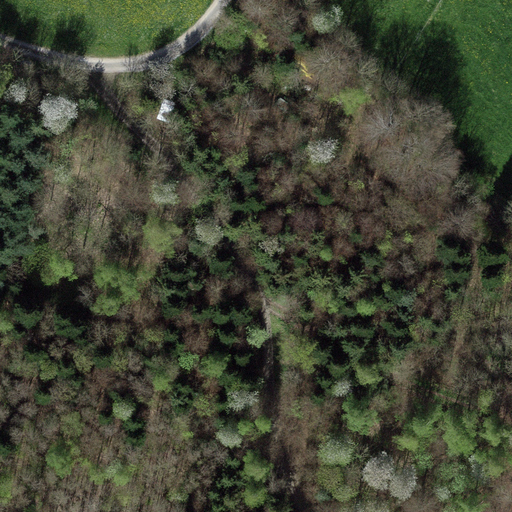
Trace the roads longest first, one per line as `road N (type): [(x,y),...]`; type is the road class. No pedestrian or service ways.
road 1 (track): [(307,511),(274,433),(261,296),(205,202),(72,68)]
road 2 (track): [(261,296),(481,428),(511,431)]
road 3 (track): [(222,0),(161,53),(72,68)]
